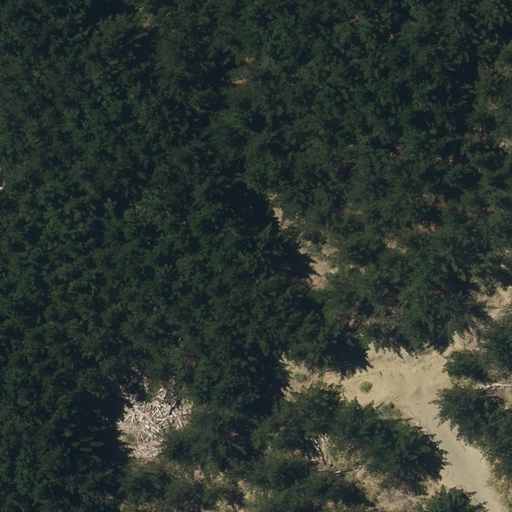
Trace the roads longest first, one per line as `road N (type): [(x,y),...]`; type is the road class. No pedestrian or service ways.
road 1 (track): [(62,0),(416,511)]
road 2 (track): [(328,384),(511,295)]
